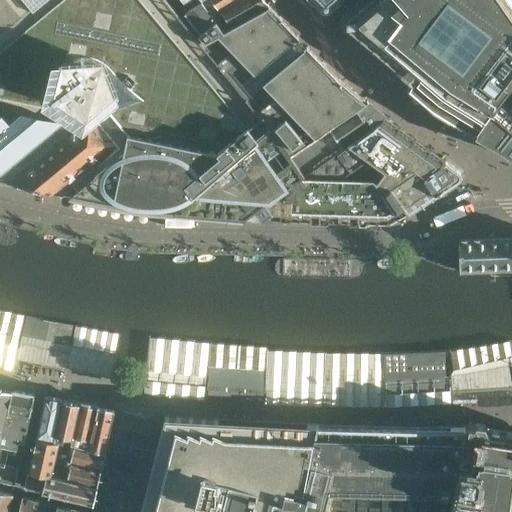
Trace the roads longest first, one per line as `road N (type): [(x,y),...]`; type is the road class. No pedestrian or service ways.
road 1 (residential): [(0,205),(132,234),(393,243),(473,212),(511,208)]
road 2 (unknown): [(168,511),(188,452),(208,441),(277,452),(266,511)]
